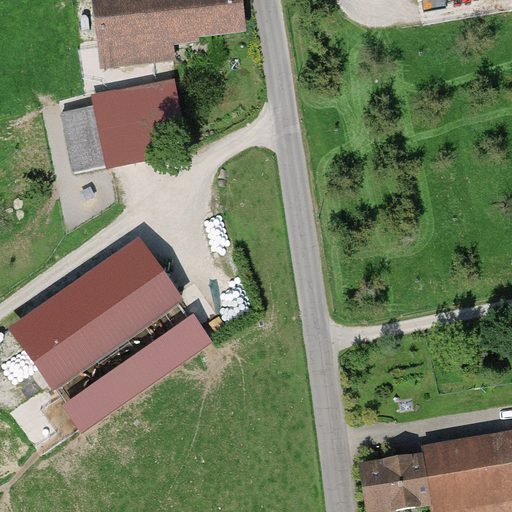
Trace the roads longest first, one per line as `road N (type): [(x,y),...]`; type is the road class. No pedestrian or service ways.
road 1 (unclassified): [(269,0),(342,511)]
road 2 (track): [(0,317),(285,115)]
road 3 (track): [(320,346),(511,307)]
